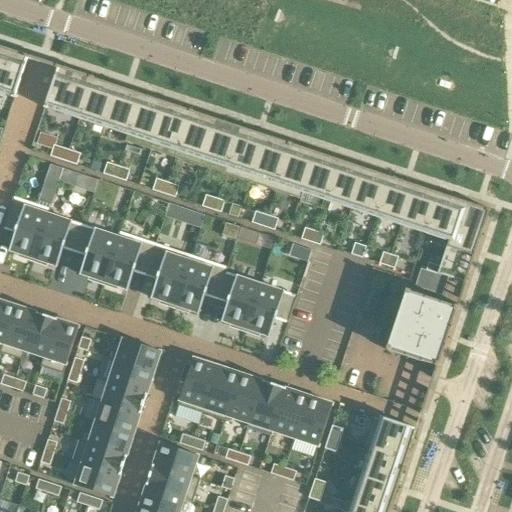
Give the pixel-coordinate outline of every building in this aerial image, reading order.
[(0,50),(0,92),(13,97),(25,59),(0,50)] [(80,119),(93,79),(61,69),(61,68),(58,67),(57,68),(58,68),(46,105),(45,105),(44,108),(48,110),(48,109),(80,119)] [(104,128),(117,88),(93,79),(80,119),(104,128)] [(127,142),(142,96),(117,88),(104,128),(128,135),(125,142),(127,142)] [(151,151),(167,104),(142,96),(127,142),(151,151)] [(176,159),(191,112),(167,104),(151,151),(176,159)] [(201,167),(216,120),(191,112),(176,159),(201,167)] [(225,175),(241,128),(216,120),(201,167),(225,175)] [(250,183),(266,137),(241,128),(225,175),(250,183)] [(275,192),(290,145),(266,137),(250,183),(275,192)] [(300,200),(315,153),(290,145),(275,192),(300,200)] [(59,148),(55,159),(63,162),(67,150),(59,148)] [(67,150),(63,162),(71,164),(75,153),(67,150)] [(328,201),(340,161),(315,153),(300,200),(301,200),(303,193),(328,201)] [(351,209),(365,169),(340,161),(328,201),(351,209)] [(109,164),(105,176),(113,178),(117,167),(109,164)] [(51,166),(44,187),(56,191),(60,182),(64,170),(51,166)] [(117,167),(113,178),(120,181),(124,169),(117,167)] [(376,217),(389,178),(365,169),(351,209),(376,217)] [(64,170),(60,182),(94,193),(98,181),(64,170)] [(401,226),(414,186),(389,178),(376,217),(401,226)] [(158,180),(154,192),(162,195),(166,183),(158,180)] [(166,183),(162,195),(169,197),(173,186),(166,183)] [(425,234),(438,194),(414,186),(401,226),(425,234)] [(449,241),(462,202),(438,194),(425,234),(449,241)] [(207,197),(203,208),(211,211),(215,200),(207,197)] [(14,198),(3,230),(16,234),(10,252),(20,255),(19,257),(33,262),(49,215),(50,210),(14,198)] [(215,200),(211,211),(219,214),(223,202),(215,200)] [(464,283),(485,212),(486,212),(487,209),(483,208),(483,209),(462,202),(449,241),(440,267),(438,274),(446,277),(464,283)] [(257,214),(253,225),(261,228),(265,216),(257,214)] [(49,215),(33,262),(47,266),(47,264),(58,267),(64,249),(75,253),(84,227),(49,215)] [(265,216),(261,228),(268,230),(272,219),(265,216)] [(84,227),(75,253),(86,256),(80,275),(90,279),(89,280),(104,285),(119,238),(84,227)] [(259,233),(241,227),(237,239),(255,245),(259,233)] [(306,230),(302,241),(310,244),(314,233),(306,230)] [(119,238),(104,285),(117,290),(117,288),(128,291),(134,272),(146,276),(156,245),(121,233),(119,238)] [(314,233),(310,244),(318,247),(322,235),(314,233)] [(357,243),(353,254),(360,257),(364,245),(357,243)] [(156,245),(146,276),(157,280),(150,299),(161,302),(160,304),(174,309),(192,257),(156,245)] [(381,251),(377,262),(385,265),(389,253),(381,251)] [(389,253),(385,265),(393,267),(396,256),(389,253)] [(192,257),(174,309),(188,313),(188,311),(198,315),(205,296),(216,300),(225,273),(227,268),(192,257)] [(438,274),(440,267),(429,263),(426,270),(438,274)] [(440,295),(446,277),(438,274),(426,270),(421,269),(416,282),(415,287),(423,290),(440,295)] [(225,273),(216,300),(228,303),(221,322),(231,325),(231,327),(245,332),(261,285),(225,273)] [(261,285),(245,332),(259,337),(259,335),(269,338),(275,320),(288,324),(297,297),(261,285)] [(457,308),(406,291),(386,351),(437,368),(457,308)] [(0,301),(0,343),(4,345),(16,307),(0,301)] [(4,345),(1,354),(21,361),(24,352),(37,313),(16,307),(4,345)] [(37,313),(24,352),(45,358),(58,320),(37,313)] [(45,358),(42,367),(63,374),(79,327),(58,320),(45,358)] [(82,338),(78,349),(87,352),(91,341),(82,338)] [(123,340),(116,361),(154,374),(161,353),(123,340)] [(75,358),(71,369),(81,373),(84,361),(75,358)] [(106,358),(100,379),(109,382),(147,394),(154,374),(116,361),(106,358)] [(186,383),(178,406),(202,414),(218,366),(194,359),(191,368),(186,366),(181,382),(186,383)] [(218,366),(202,414),(225,421),(226,417),(241,374),(218,366)] [(71,369),(68,381),(77,384),(81,373),(71,369)] [(241,374),(226,417),(249,424),(263,381),(241,374)] [(4,376),(1,385),(12,389),(15,379),(4,376)] [(15,379),(12,389),(23,392),(26,383),(15,379)] [(249,424),(248,429),(270,436),(272,432),(286,389),(263,381),(249,424)] [(109,382),(102,402),(140,415),(147,394),(109,382)] [(36,386),(33,395),(44,399),(47,390),(36,386)] [(286,389),(272,432),(295,439),(309,396),(286,389)] [(309,396),(295,439),(319,447),(333,404),(309,396)] [(62,399),(58,411),(67,414),(71,402),(62,399)] [(102,402),(95,423),(134,435),(140,415),(102,402)] [(58,411),(54,422),(63,425),(67,414),(58,411)] [(378,418),(368,448),(403,459),(413,429),(378,418)] [(95,423),(89,443),(127,456),(134,435),(95,423)] [(330,426),(328,434),(339,438),(341,430),(330,426)] [(328,434),(325,442),(336,446),(339,438),(328,434)] [(190,448),(193,439),(182,435),(178,444),(190,448)] [(204,442),(193,439),(190,448),(201,452),(204,442)] [(48,440),(44,452),(54,455),(57,443),(48,440)] [(76,451),(73,461),(82,464),(120,477),(127,456),(89,443),(79,440),(76,451)] [(160,444),(153,465),(191,478),(198,456),(160,444)] [(368,448),(359,476),(393,487),(403,459),(368,448)] [(235,463),(239,453),(227,450),(224,459),(235,463)] [(44,452),(41,463),(50,466),(54,455),(44,452)] [(250,457),(239,453),(235,463),(247,467),(250,457)] [(82,464),(75,485),(113,498),(120,477),(82,464)] [(153,465),(146,486),(184,498),(193,501),(200,481),(191,478),(153,465)] [(274,465),(271,474),(282,478),(285,468),(274,465)] [(285,468),(282,478),(293,481),(296,472),(285,468)] [(18,473),(15,483),(27,486),(30,477),(18,473)] [(359,476),(349,504),(372,511),(385,511),(393,487),(359,476)] [(230,491),(234,480),(224,477),(220,488),(230,491)] [(39,480),(36,489),(47,493),(50,484),(39,480)] [(50,484),(47,493),(58,497),(62,487),(50,484)] [(312,484),(309,491),(320,495),(323,488),(312,484)] [(146,486),(139,506),(156,511),(179,511),(184,498),(146,486)] [(309,491),(306,499),(318,503),(320,495),(309,491)] [(80,493),(77,503),(88,507),(91,497),(80,493)] [(91,497),(88,507),(100,510),(103,501),(91,497)] [(218,498),(214,509),(223,511),(227,501),(218,498)]
